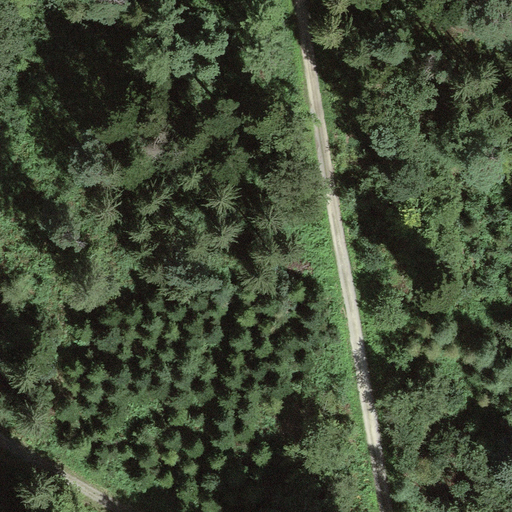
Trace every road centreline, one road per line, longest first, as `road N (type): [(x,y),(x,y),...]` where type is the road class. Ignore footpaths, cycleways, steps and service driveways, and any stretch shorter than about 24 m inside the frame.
road 1 (track): [(300,0),(382,511)]
road 2 (track): [(0,436),(124,511)]
